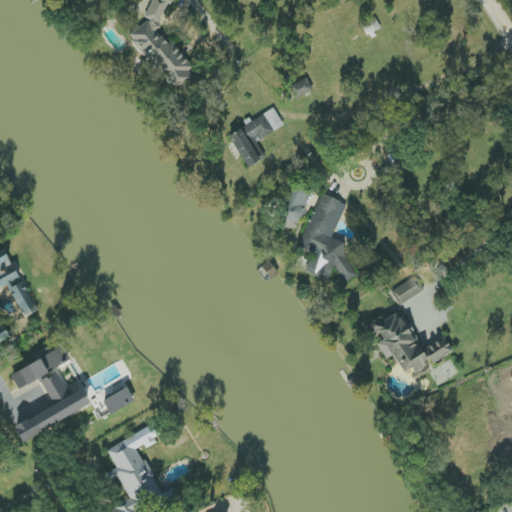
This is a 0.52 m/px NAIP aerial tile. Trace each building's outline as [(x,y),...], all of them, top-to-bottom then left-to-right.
[(129,42),(150,63),(170,84),(181,88),(187,82),(194,67),(172,44),(167,42),(156,32),(165,9),(173,2),(173,0),(152,0),(145,17),(147,20),(133,34),(129,42)] [(313,90),(306,78),(289,88),(295,100),(313,90)] [(228,137),(248,169),(266,158),(257,143),(275,132),(264,115),(228,137)] [(314,196),(295,185),(274,220),(293,231),(314,196)] [(346,204),(321,194),(299,248),(322,257),(314,276),(327,281),(331,273),(353,282),(358,270),(340,262),(347,245),(332,239),(346,204)] [(0,289),(8,286),(24,318),(36,312),(6,250),(0,252),(0,342),(10,338),(3,324),(0,325),(0,289)] [(391,290),(398,305),(424,293),(417,278),(391,290)] [(419,351),(415,342),(417,341),(402,311),(370,327),(374,335),(375,335),(386,358),(394,355),(403,373),(412,369),(414,373),(430,365),(429,364),(453,353),(445,338),(419,351)] [(21,442),(90,406),(81,390),(70,396),(56,368),(70,361),(63,347),(10,374),(18,390),(39,379),(54,407),(14,427),(21,442)] [(102,401),(110,415),(135,402),(127,388),(102,401)] [(107,451),(117,468),(107,474),(111,482),(118,478),(130,499),(107,511),(139,511),(151,506),(154,511),(159,511),(180,501),(173,488),(163,493),(139,451),(159,440),(151,426),(107,451)]
